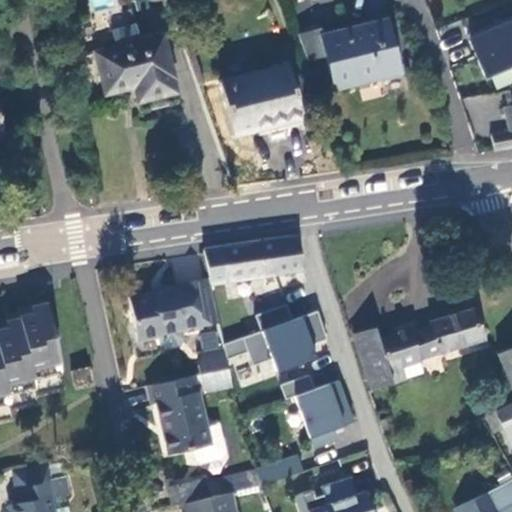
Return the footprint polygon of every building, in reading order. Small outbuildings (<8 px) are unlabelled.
[(135,0),(139,10),(149,7),(147,0),(135,0)] [(511,10),(510,4),(463,21),(468,35),(511,18),(511,10)] [(163,34),(141,40),(132,7),(77,22),(86,54),(95,52),(106,95),(135,88),(142,113),(179,103),(172,77),(174,76),(163,34)] [(511,19),(471,34),(491,90),(511,82),(511,19)] [(400,71),(390,27),(362,33),(359,29),(340,34),(325,37),(324,31),(300,36),(309,64),(329,59),(336,92),(359,87),(357,81),(380,76),(400,71)] [(288,64),(220,79),(232,134),(250,131),(300,118),(288,64)] [(401,71),(400,71),(380,76),(382,84),(403,79),(401,71)] [(511,105),(505,107),(509,131),(490,135),(493,149),(511,145),(511,105)] [(299,239),(221,250),(227,283),(303,272),(299,239)] [(220,323),(211,277),(179,284),(179,287),(157,290),(166,333),(181,330),(182,332),(203,329),(203,326),(220,323)] [(166,333),(157,290),(154,291),(155,294),(130,298),(139,341),(164,337),(163,334),(166,333)] [(0,421),(13,419),(12,411),(38,406),(36,396),(63,392),(46,302),(29,305),(31,315),(4,321),(6,331),(0,331),(0,421)] [(420,362),(440,355),(477,344),(483,342),(473,312),(431,325),(432,328),(411,335),(410,332),(379,342),(375,331),(356,337),(369,380),(393,372),(419,364),(421,363),(420,362)] [(224,349),(201,355),(202,359),(225,353),(224,349)] [(511,349),(497,356),(511,392),(511,349)] [(279,411),(274,351),(242,354),(248,414),(279,411)] [(225,353),(202,359),(198,366),(200,374),(228,367),(225,353)] [(393,372),(396,383),(422,375),(419,364),(393,372)] [(228,367),(200,374),(202,384),(209,392),(231,386),(228,367)] [(91,386),(88,368),(70,371),(74,389),(91,386)] [(369,380),(372,390),(396,383),(393,372),(369,380)] [(200,374),(194,376),(196,385),(202,384),(200,374)] [(284,398),(313,389),(309,375),(280,384),(284,398)] [(176,380),(191,451),(194,450),(197,461),(203,465),(223,460),(226,453),(219,426),(207,429),(196,385),(194,376),(176,380)] [(176,380),(147,387),(152,406),(157,405),(170,456),(191,451),(176,380)] [(511,403),(502,408),(495,412),(498,421),(506,417),(503,410),(511,407),(511,403)] [(341,448),(328,406),(307,413),(319,455),(341,448)] [(511,407),(503,410),(506,417),(498,421),(502,430),(511,426),(511,407)] [(498,421),(495,412),(487,416),(490,425),(491,424),(498,421)] [(491,424),(495,433),(502,430),(498,421),(491,424)] [(261,486),(302,473),(296,456),(254,468),(255,471),(261,486)] [(366,490),(353,461),(327,472),(325,466),(305,473),(305,474),(309,485),(322,480),(332,504),(366,490)] [(47,481),(43,463),(10,469),(13,488),(47,481)] [(228,494),(261,486),(255,471),(219,479),(223,495),(228,494)] [(309,485),(305,474),(262,487),(267,500),(296,489),(297,491),(309,487),(309,485)] [(62,479),(47,481),(13,488),(16,503),(8,505),(9,511),(65,511),(64,506),(56,507),(48,509),(46,496),(53,495),(65,492),(62,479)] [(205,481),(197,483),(201,500),(209,498),(205,481)] [(169,489),(173,506),(178,505),(183,504),(201,500),(197,483),(169,489)] [(183,504),(185,511),(231,511),(228,494),(223,495),(209,498),(201,500),(183,504)] [(53,495),(46,496),(48,509),(56,507),(53,495)]
